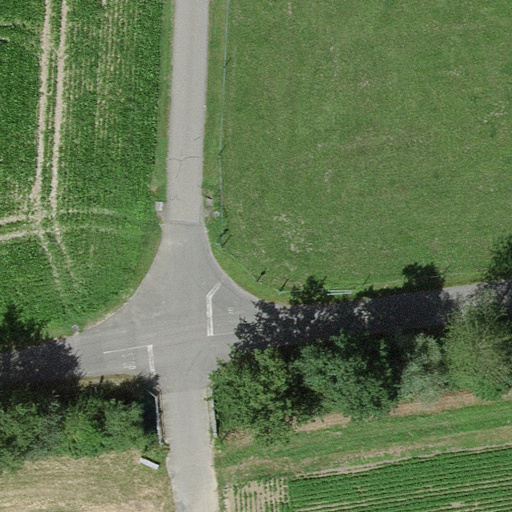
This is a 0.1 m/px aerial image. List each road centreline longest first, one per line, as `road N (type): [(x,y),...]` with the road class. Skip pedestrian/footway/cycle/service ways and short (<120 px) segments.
road 1 (track): [(511,293),(0,356)]
road 2 (track): [(185,0),(167,336),(198,511)]
